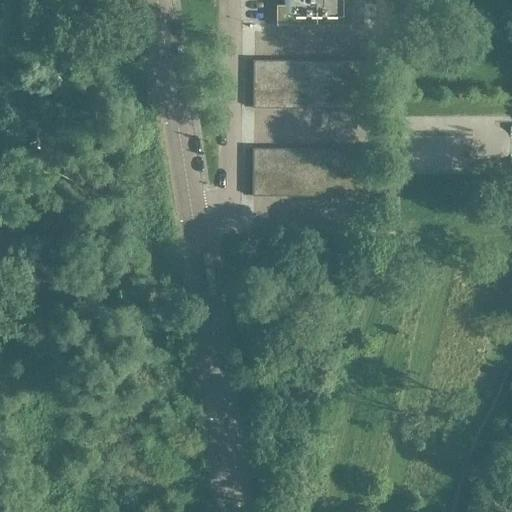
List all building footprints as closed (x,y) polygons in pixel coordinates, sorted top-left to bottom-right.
[(276,4),(276,24),(342,24),(343,5),(276,4)] [(253,59),(253,83),(264,83),(264,60),(253,59)] [(275,60),(264,60),(264,83),(275,83),(275,60)] [(286,60),(275,60),(275,83),(286,84),(286,60)] [(297,60),(286,60),(286,84),(297,84),(297,60)] [(297,60),(297,84),(308,84),(308,60),(297,60)] [(308,60),(308,84),(319,84),(320,60),(308,60)] [(320,60),(319,84),(330,84),(330,60),(320,60)] [(330,60),(330,84),(341,84),(341,60),(330,60)] [(341,60),(341,84),(352,84),(352,60),(341,60)] [(363,61),(352,60),(352,84),(363,84),(363,61)] [(375,61),(363,61),(363,84),(375,84),(375,61)] [(264,83),(253,83),(253,107),(264,107),(264,83)] [(264,83),(264,107),(276,107),(275,83),(264,83)] [(286,84),(275,83),(276,107),(286,107),(286,84)] [(286,84),(286,107),(297,107),(297,84),(286,84)] [(297,84),(297,107),(308,107),(308,84),(297,84)] [(308,84),(308,107),(319,107),(319,84),(308,84)] [(330,84),(319,84),(319,107),(330,107),(330,84)] [(330,84),(330,107),(341,108),(341,84),(330,84)] [(341,84),(341,108),(352,108),(352,84),(341,84)] [(352,84),(352,108),(363,108),(363,84),(352,84)] [(375,84),(363,84),(363,108),(375,108),(375,84)] [(253,147),(252,171),(264,171),(264,147),(253,147)] [(264,147),(264,171),(275,171),(275,148),(264,147)] [(275,148),(275,171),(286,171),(286,148),(275,148)] [(286,148),(286,171),(297,171),(297,148),(286,148)] [(308,148),(297,148),(297,171),(307,172),(308,172),(308,148)] [(319,148),(308,148),(308,172),(319,172),(319,148)] [(329,148),(319,148),(319,172),(330,172),(329,148)] [(341,148),(329,148),(330,172),(341,172),(341,148)] [(352,148),(341,148),(341,172),(352,172),(352,148)] [(352,148),(352,172),(363,172),(363,148),(352,148)] [(374,149),(363,148),(363,172),(374,172),(374,149)] [(264,171),(252,171),(252,195),(264,195),(264,171)] [(264,171),(264,195),(275,195),(275,171),(264,171)] [(275,171),(275,195),(286,195),(286,171),(275,171)] [(286,171),(286,195),(297,195),(297,171),(286,171)] [(297,171),(297,195),(307,195),(307,172),(297,171)] [(319,172),(308,172),(307,172),(307,195),(319,195),(319,172)] [(319,172),(319,195),(329,195),(330,172),(319,172)] [(330,172),(329,195),(341,195),(341,172),(330,172)] [(341,172),(341,195),(351,195),(352,172),(341,172)] [(352,172),(351,195),(363,196),(363,172),(352,172)] [(363,172),(363,196),(374,196),(374,172),(363,172)]
